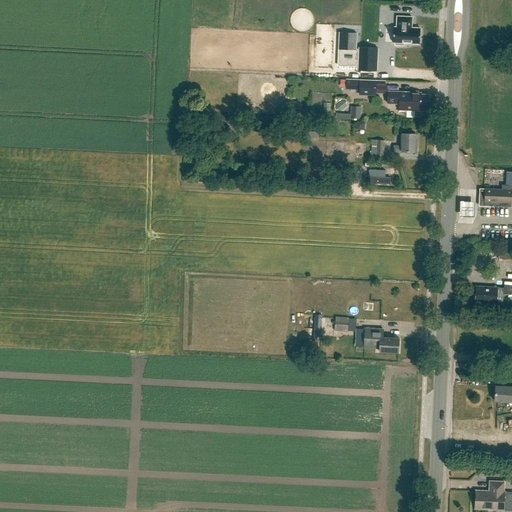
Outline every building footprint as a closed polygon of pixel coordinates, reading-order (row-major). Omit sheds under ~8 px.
[(409,21),(394,20),(393,31),(391,31),(390,46),(392,47),(392,49),(400,49),(400,47),(416,48),(417,32),(406,32),(406,29),(408,30),(409,21)] [(356,50),(356,33),(340,32),(339,49),(356,50)] [(359,47),(358,71),(377,71),(378,48),(359,47)] [(385,87),(385,81),(346,79),(346,89),(359,90),(358,95),(375,96),(376,86),(385,87)] [(421,93),(419,92),(418,91),(414,91),(413,92),(388,91),(388,104),(399,104),(399,110),(415,111),(415,117),(424,117),(424,111),(428,111),(429,95),(421,94),(421,93)] [(298,115),(299,102),(281,101),(280,114),(298,115)] [(359,117),(359,106),(349,106),(349,117),(359,117)] [(415,152),(415,134),(402,133),(402,146),(394,146),(393,153),(403,153),(403,152),(415,152)] [(384,158),(384,140),(372,140),(372,141),(368,141),(367,148),(372,148),(371,158),(384,158)] [(364,183),(390,184),(390,177),(365,176),(364,183)] [(511,207),(511,194),(511,185),(502,185),(502,190),(485,189),(480,189),(479,206),(484,206),(511,207)] [(473,199),(459,198),(458,214),(473,215),(473,199)] [(511,287),(511,282),(504,282),(504,288),(476,286),(475,302),(503,304),(504,294),(511,294),(511,288),(511,287)] [(323,315),(315,314),(313,338),(321,339),(323,315)] [(348,332),(349,318),(335,317),(334,331),(348,332)] [(398,352),(399,338),(383,338),(383,330),(365,329),(364,347),(379,348),(379,351),(398,352)] [(511,386),(495,386),(494,401),(511,402),(511,386)] [(502,493),(503,483),(491,483),(490,493),(476,492),(475,506),(492,507),(492,509),(503,509),(503,493),(502,493)]
